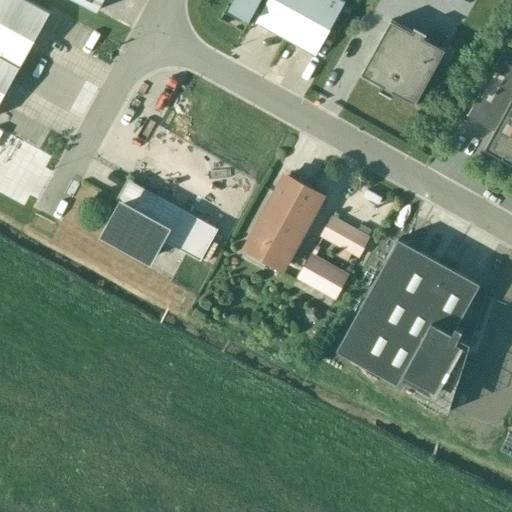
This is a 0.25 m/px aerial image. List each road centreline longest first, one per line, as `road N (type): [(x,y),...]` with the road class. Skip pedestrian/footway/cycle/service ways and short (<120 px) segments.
road 1 (unclassified): [(511,231),(148,31)]
road 2 (unclassified): [(45,214),(148,31)]
